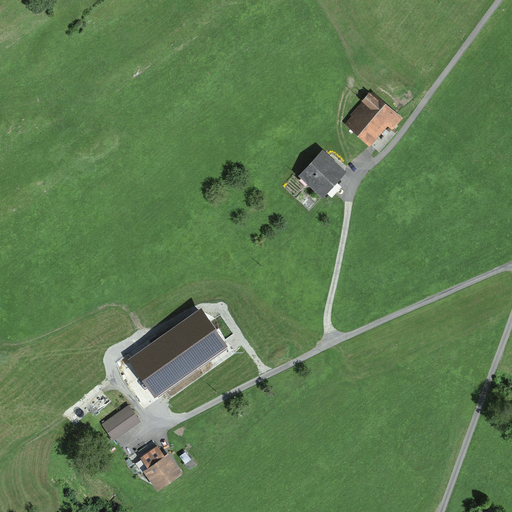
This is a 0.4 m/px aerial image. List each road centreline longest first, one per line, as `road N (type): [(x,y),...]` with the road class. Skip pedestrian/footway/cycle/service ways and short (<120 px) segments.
road 1 (track): [(511,263),(178,420),(144,414),(95,353),(50,356),(53,376)]
road 2 (track): [(329,343),(327,311),(354,182),(499,0)]
road 3 (track): [(511,305),(438,511)]
